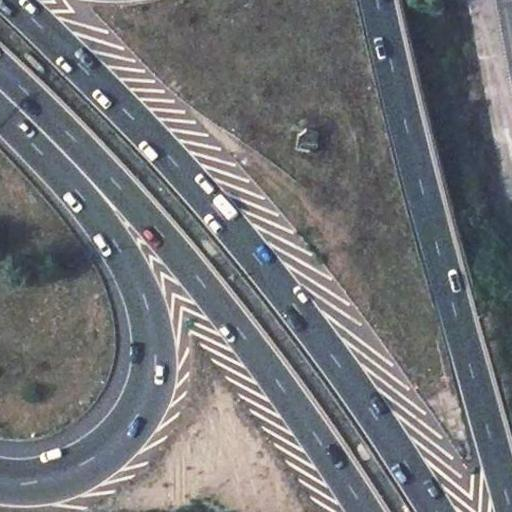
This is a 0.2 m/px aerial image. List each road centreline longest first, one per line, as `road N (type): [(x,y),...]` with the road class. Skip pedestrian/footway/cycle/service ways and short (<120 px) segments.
road 1 (motorway): [(438,511),(256,254),(153,136),(15,0)]
road 2 (motorway): [(0,67),(125,193),(216,301),(364,511)]
road 3 (motorway): [(511,509),(378,0)]
road 4 (trunk): [(0,111),(110,237),(142,295),(155,351),(140,409),(98,455),(43,479),(0,480)]
